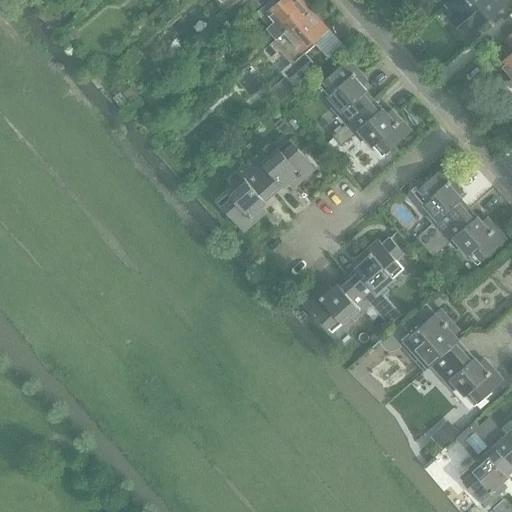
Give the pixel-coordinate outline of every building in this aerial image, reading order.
[(216,0),(226,11),(237,0),(216,0)] [(240,23),(266,0),(244,0),(231,12),(240,23)] [(263,51),(309,10),(299,0),(282,0),(281,1),(279,0),(269,0),(255,13),(266,24),(272,19),(275,22),(268,28),(273,34),(259,46),(263,51)] [(472,31),(503,4),(499,0),(452,0),(448,4),(456,13),(451,17),(465,33),(470,30),(472,31)] [(297,89),(318,70),(305,55),(317,44),(315,41),(327,30),(309,10),(263,51),(270,59),(280,50),(291,62),(281,71),(297,89)] [(511,51),(498,64),(511,78),(507,81),(511,86),(511,51)] [(354,78),(359,73),(347,59),(318,85),(341,112),(337,116),(345,125),(372,101),(365,93),(367,92),(354,78)] [(230,69),(236,75),(241,71),(236,64),(230,69)] [(123,94),(129,102),(139,93),(133,85),(123,94)] [(113,98),(120,107),(126,101),(119,93),(113,98)] [(137,95),(129,102),(136,110),(144,103),(137,95)] [(382,108),(380,110),(372,101),(345,125),(332,137),(333,138),(337,144),(339,146),(357,130),(382,157),(411,132),(398,118),(394,122),(382,108)] [(300,180),(314,168),(288,138),(262,162),(258,157),(248,166),(273,194),(281,187),(282,188),(296,175),(300,180)] [(333,138),(325,145),(330,150),(337,144),(333,138)] [(264,201),(273,194),(248,166),(238,174),(243,178),(215,202),(241,232),(255,219),(251,214),(265,203),(264,201)] [(448,185),(453,181),(441,168),(412,194),(436,221),(414,239),(423,249),(467,210),(458,200),(461,198),(448,185)] [(476,216),(474,218),(467,210),(423,249),(430,258),(452,239),(476,266),(505,240),(493,226),(489,230),(476,216)] [(390,238),(381,246),(394,260),(394,261),(403,253),(390,238)] [(354,272),(346,279),(377,315),(379,317),(386,325),(395,317),(399,314),(383,296),(378,290),(384,285),(402,269),(394,261),(394,260),(381,246),(377,241),(363,253),(367,258),(353,270),(354,272)] [(318,293),(304,305),(329,333),(348,316),(352,321),(359,315),(370,325),(375,321),(379,317),(377,315),(346,279),(337,287),(336,286),(323,297),(318,293)] [(433,314),(425,305),(424,304),(379,343),(385,350),(391,351),(396,350),(401,346),(409,355),(413,351),(426,366),(456,340),(445,327),(450,323),(438,309),(433,314)] [(379,317),(375,321),(375,330),(381,337),(390,329),(386,325),(379,317)] [(455,342),(456,340),(426,366),(428,368),(430,366),(444,383),(449,379),(473,406),(501,381),(489,367),(484,372),(472,358),(470,359),(455,342)] [(489,418),(478,428),(489,440),(511,466),(511,427),(502,437),(498,432),(500,430),(489,418)] [(448,421),(431,437),(442,448),(459,432),(448,421)] [(473,422),(455,438),(477,462),(460,477),(484,504),(495,494),(491,489),(505,477),(504,476),(511,468),(511,466),(489,440),(478,428),(473,422)]
